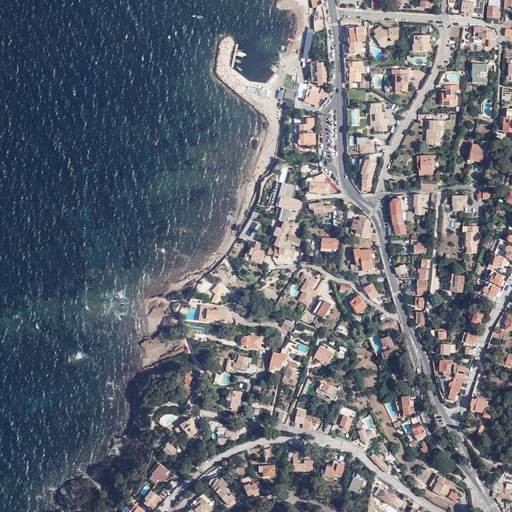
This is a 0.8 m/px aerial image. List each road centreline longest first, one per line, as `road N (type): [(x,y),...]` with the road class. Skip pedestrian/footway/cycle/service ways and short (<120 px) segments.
road 1 (residential): [(340,442),(256,443),(200,470),(160,511)]
road 2 (residential): [(382,189),(388,157),(442,59),(447,18)]
road 3 (tertiary): [(333,14),(342,172),(350,191)]
road 4 (tertiary): [(407,326),(431,429),(478,481)]
road 5 (residential): [(511,284),(451,425)]
road 6 (residential): [(243,420),(252,379),(266,370),(270,348),(285,333),(238,315)]
road 7 (residential): [(403,314),(392,315),(315,266),(294,268)]
road 8 (residential): [(437,511),(340,442)]
